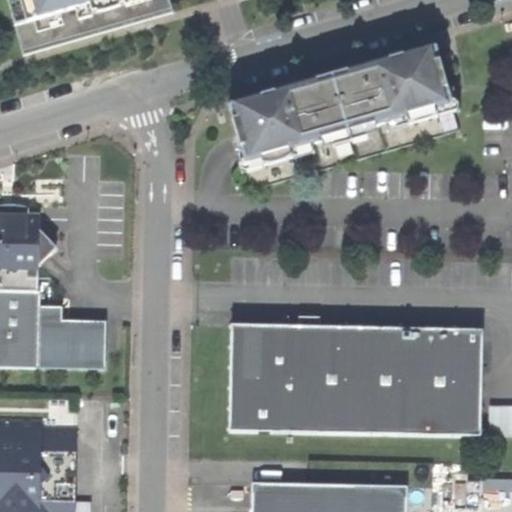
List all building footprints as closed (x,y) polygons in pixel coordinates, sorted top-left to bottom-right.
[(7,0),(23,56),(172,13),(168,0),(7,0)] [(308,175),(460,131),(437,50),(405,59),(391,64),(393,69),(366,77),(364,72),(301,90),(303,95),(276,102),(275,97),(260,102),(229,111),(252,191),(308,175)] [(389,57),(391,64),(405,59),(403,53),(389,57)] [(258,95),(260,102),(275,97),(273,90),(258,95)] [(0,272),(38,273),(38,269),(39,233),(39,219),(23,218),(23,212),(10,212),(0,211),(0,272)] [(39,233),(38,269),(57,251),(39,233)] [(0,292),(38,294),(38,273),(0,272),(0,292)] [(0,367),(36,369),(37,324),(38,309),(38,294),(0,292),(0,367)] [(62,310),(38,309),(37,324),(62,324),(62,310)] [(228,434),(480,440),(482,334),(294,328),(294,332),(291,332),(292,312),(274,323),(273,333),(259,333),(259,328),(231,327),(228,434)] [(37,324),(36,369),(44,369),(44,368),(105,370),(106,325),(62,324),(37,324)] [(75,511),(75,505),(41,504),(42,456),(42,429),(43,421),(0,420),(0,511),(75,511)] [(42,456),(76,456),(77,429),(42,429),(42,456)] [(76,463),(76,456),(42,456),(41,504),(75,505),(76,463)] [(405,511),(406,489),(253,485),(252,511),(405,511)]
